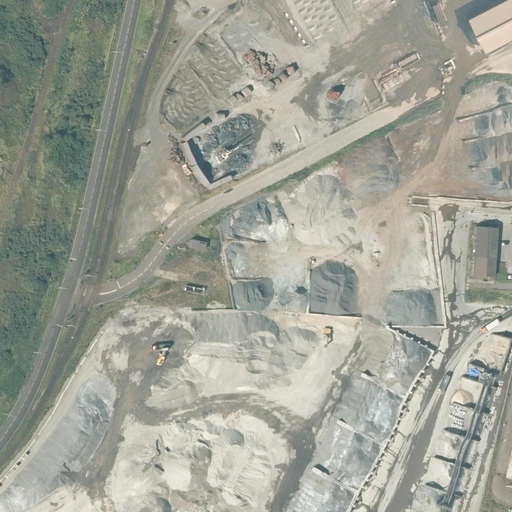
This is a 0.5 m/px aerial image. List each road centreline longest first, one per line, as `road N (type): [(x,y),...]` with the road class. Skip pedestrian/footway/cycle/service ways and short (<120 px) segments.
road 1 (track): [(307,511),(355,398),(381,247),(424,191)]
road 2 (track): [(511,311),(470,334),(450,360),(379,511)]
